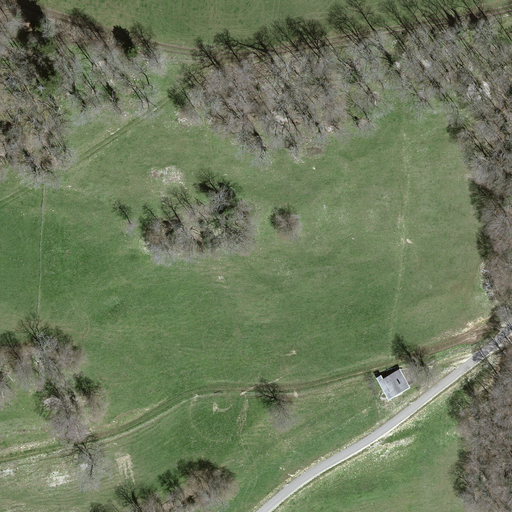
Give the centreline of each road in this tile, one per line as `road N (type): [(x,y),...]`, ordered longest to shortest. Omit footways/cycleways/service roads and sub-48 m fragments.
road 1 (track): [(0,201),(245,58),(511,3)]
road 2 (track): [(510,328),(306,388),(197,389),(105,429),(0,458)]
road 3 (track): [(511,327),(263,511)]
